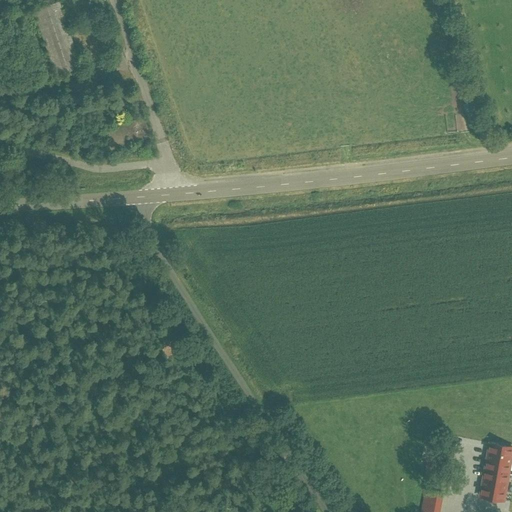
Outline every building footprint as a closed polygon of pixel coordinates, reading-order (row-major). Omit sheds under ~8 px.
[(57,0),(33,8),(56,75),(80,67),(57,0)] [(473,101),(463,105),(469,121),(478,118),(473,101)] [(123,121),(101,128),(108,149),(149,137),(142,115),(123,121)] [(511,451),(511,447),(490,443),(483,480),(506,484),(511,451)] [(439,461),(436,460),(434,472),(443,474),(447,453),(441,452),(439,461)] [(506,484),(483,480),(480,496),(503,500),(506,484)] [(438,511),(442,493),(426,490),(422,511),(438,511)]
